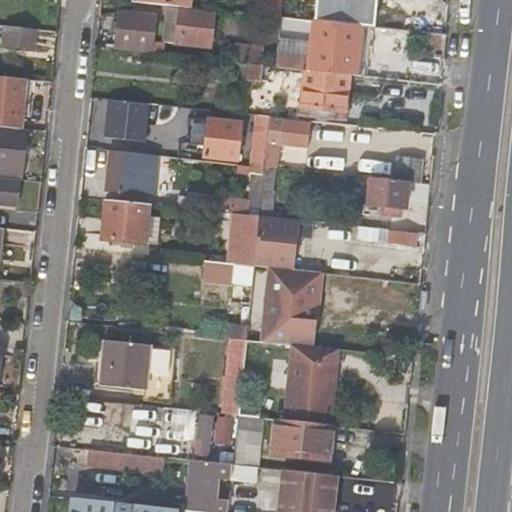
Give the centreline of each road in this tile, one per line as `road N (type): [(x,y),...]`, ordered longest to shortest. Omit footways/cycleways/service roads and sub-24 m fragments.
road 1 (primary): [(496,0),(438,511)]
road 2 (residential): [(80,0),(23,511)]
road 3 (primary): [(490,511),(511,322)]
